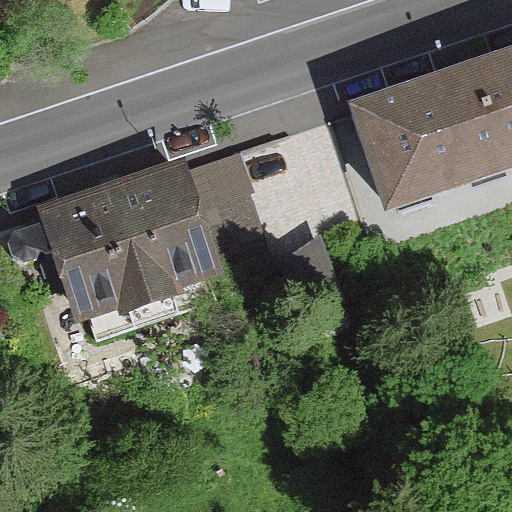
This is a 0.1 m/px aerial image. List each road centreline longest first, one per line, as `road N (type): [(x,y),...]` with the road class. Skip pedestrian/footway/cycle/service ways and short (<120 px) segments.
road 1 (secondary): [(238,75),(0,153)]
road 2 (secondary): [(461,0),(238,75)]
